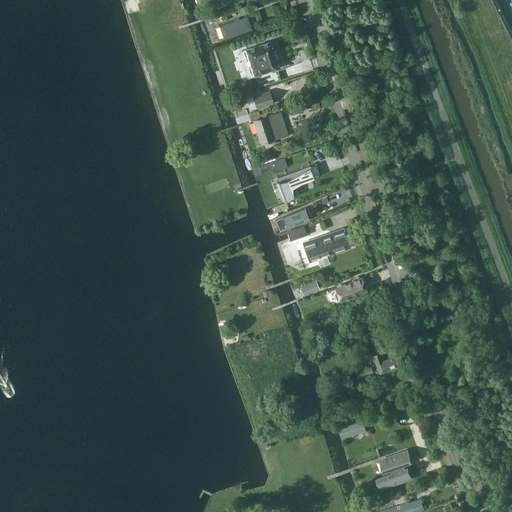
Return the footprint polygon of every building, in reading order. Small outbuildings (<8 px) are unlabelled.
[(242,14),(250,11),(248,5),(239,8),(242,14)] [(219,28),(224,42),(254,31),(249,17),(219,28)] [(246,49),(246,50),(245,50),(253,75),(254,74),(254,75),(279,68),(275,58),(277,58),(275,50),(273,51),(270,41),(246,49)] [(257,108),(273,103),(269,91),(253,96),(257,108)] [(257,133),(284,124),(280,112),(253,121),(257,133)] [(284,124),(257,133),(261,144),(288,135),(284,124)] [(285,199),(297,195),(294,185),(320,175),(316,164),(310,167),(310,166),(277,178),(285,199)] [(274,221),(279,232),(309,222),(305,210),(274,221)] [(287,231),(290,240),(307,234),(304,226),(287,231)] [(309,262),(351,248),(344,227),(302,242),(309,262)] [(340,300),(366,290),(361,278),(336,288),(332,289),(330,292),(330,295),(331,298),(334,300),(337,301),(340,300)] [(299,287),(303,296),(319,289),(315,280),(299,287)] [(380,374),(400,366),(396,356),(383,361),(379,352),(373,355),(380,374)] [(358,378),(373,372),(371,366),(355,371),(358,378)] [(358,416),(339,421),(343,436),(356,432),(362,435),(364,430),(365,430),(365,428),(367,424),(364,423),(363,421),(360,422),(358,416)] [(376,477),(380,486),(410,475),(407,466),(403,468),(402,465),(411,461),(407,450),(377,461),(381,472),(390,469),(391,472),(376,477)] [(421,499),(408,503),(377,511),(419,511),(424,510),(421,499)] [(439,511),(455,511),(451,502),(438,508),(439,511)]
